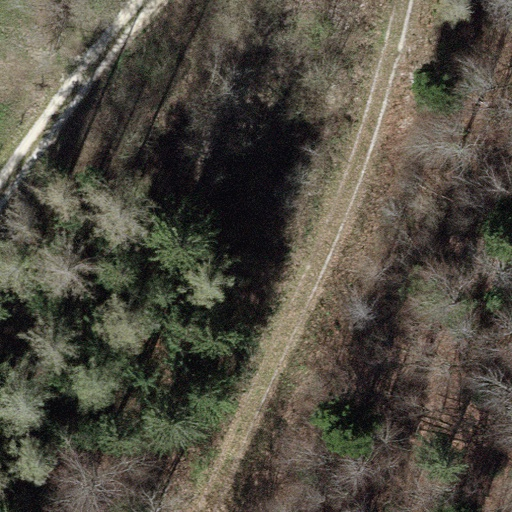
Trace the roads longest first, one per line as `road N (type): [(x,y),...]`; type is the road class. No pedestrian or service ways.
road 1 (track): [(400,0),(319,241),(201,511)]
road 2 (track): [(0,194),(145,0)]
